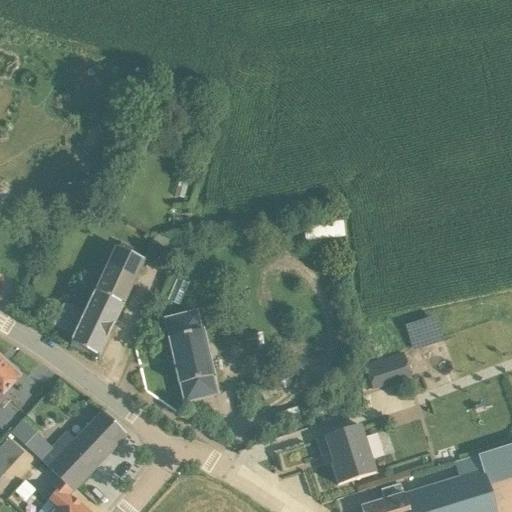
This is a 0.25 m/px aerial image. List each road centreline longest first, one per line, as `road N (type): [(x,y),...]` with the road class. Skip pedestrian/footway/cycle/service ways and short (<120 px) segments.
road 1 (residential): [(167,457),(130,414),(0,323)]
road 2 (residential): [(280,511),(210,462),(167,457)]
